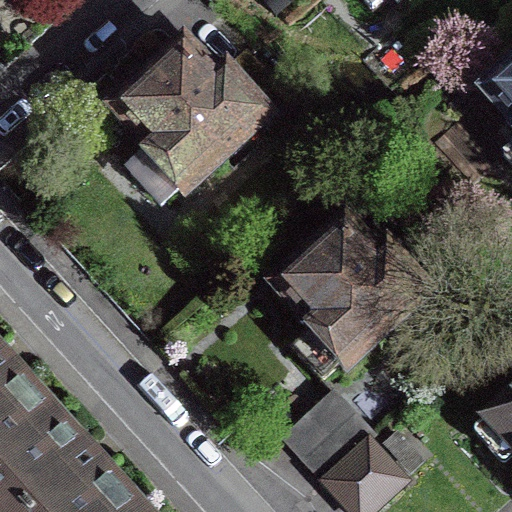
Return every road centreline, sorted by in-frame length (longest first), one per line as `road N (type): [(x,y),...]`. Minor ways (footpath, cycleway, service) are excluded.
road 1 (residential): [(50,312),(232,511)]
road 2 (residential): [(0,107),(117,0)]
